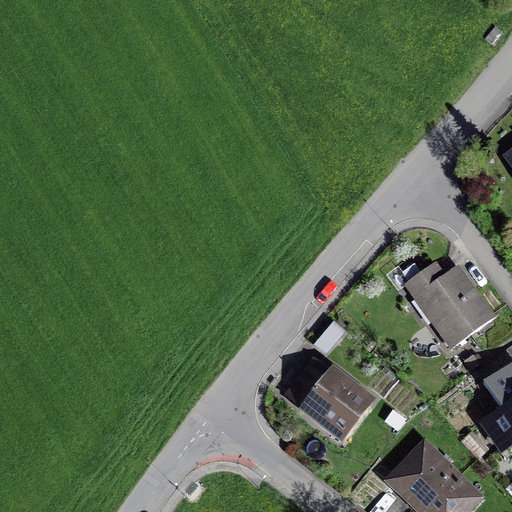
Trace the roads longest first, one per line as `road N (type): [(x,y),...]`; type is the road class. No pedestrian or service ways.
road 1 (residential): [(211,414),(422,172)]
road 2 (residential): [(211,414),(339,511)]
road 3 (residential): [(422,172),(511,294)]
road 4 (residential): [(422,172),(511,64)]
